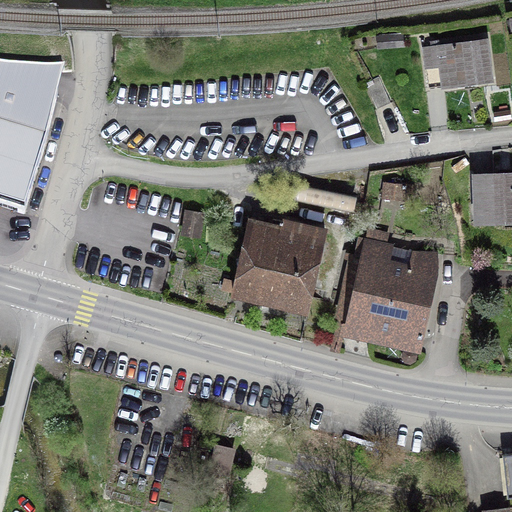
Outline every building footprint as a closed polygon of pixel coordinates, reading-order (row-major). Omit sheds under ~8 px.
[(403,32),(378,34),(378,47),(404,45),(403,32)] [(491,80),(485,39),(423,48),(428,87),(491,80)] [(0,203),(25,211),(65,67),(26,68),(9,67),(0,65),(0,203)] [(365,82),(377,108),(390,102),(379,76),(365,82)] [(511,174),(475,176),(476,215),(504,214),(504,220),(511,219),(511,174)] [(384,196),(404,198),(405,191),(412,192),(413,186),(386,183),(384,196)] [(186,212),(182,231),(199,233),(203,214),(186,212)] [(271,225),(250,220),(232,292),(308,310),(324,230),(272,218),(271,225)] [(357,278),(390,286),(398,248),(391,246),(391,244),(366,238),(357,278)] [(415,252),(398,248),(390,286),(432,295),(437,273),(437,251),(415,252)] [(423,338),(432,295),(390,286),(357,278),(348,319),(423,338)] [(507,497),(511,496),(511,453),(503,454),(507,497)]
